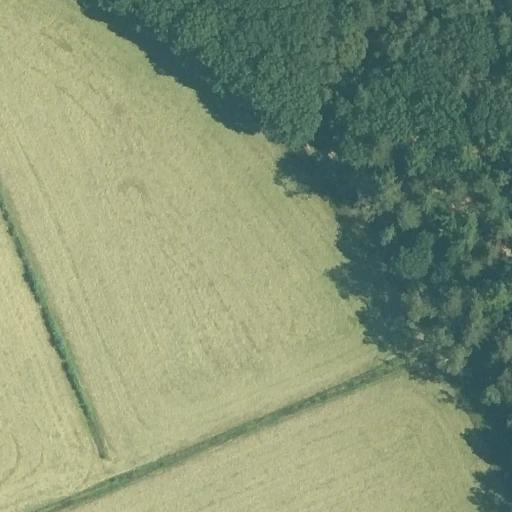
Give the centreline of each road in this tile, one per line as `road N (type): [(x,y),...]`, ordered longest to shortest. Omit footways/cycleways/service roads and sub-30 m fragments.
road 1 (track): [(138,0),(175,25),(365,209),(479,393),(511,467)]
road 2 (track): [(511,98),(430,103),(346,122),(310,150)]
